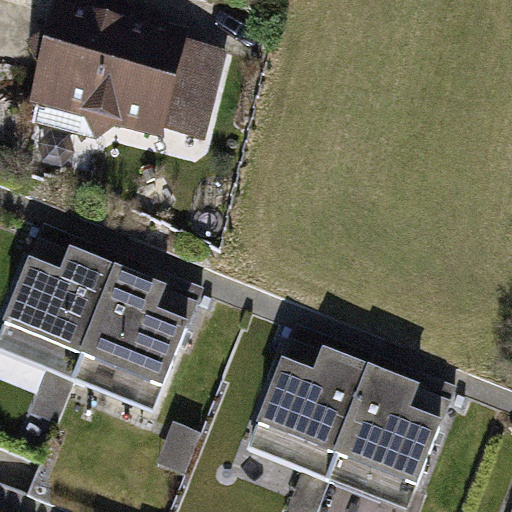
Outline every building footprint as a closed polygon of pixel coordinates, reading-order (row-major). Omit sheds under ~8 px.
[(205,32),(81,2),(52,121),(211,160),(236,61),(200,52),(205,32)] [(0,352),(78,384),(121,277),(74,259),(80,243),(48,231),(0,352)] [(167,296),(121,277),(78,384),(157,415),(205,294),(173,281),(167,296)] [(253,454),(332,484),(374,376),(328,359),(333,344),(300,331),(253,454)] [(421,394),(374,376),(332,484),(404,511),(411,511),(458,391),(427,379),(421,394)]
